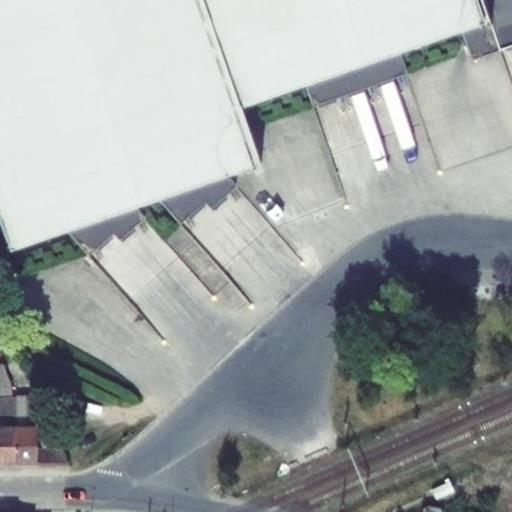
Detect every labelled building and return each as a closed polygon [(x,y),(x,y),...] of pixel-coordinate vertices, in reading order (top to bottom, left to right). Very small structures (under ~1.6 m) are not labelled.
[(472,59),(499,51),(481,0),(0,0),(0,227),(9,254),(70,233),(89,254),(113,233),(119,239),(144,217),(136,210),(159,203),(180,224),(204,202),(211,208),(236,186),(227,179),(258,168),(238,111),(307,88),(313,105),(404,74),(398,55),(463,32),(472,59)] [(511,0),(481,0),(499,51),(511,46),(511,0)] [(457,78),(438,83),(456,147),(474,141),(457,78)] [(0,428),(13,428),(15,395),(11,395),(11,386),(3,364),(0,364),(0,428)] [(36,395),(15,395),(13,428),(35,429),(36,395)] [(35,448),(35,466),(66,466),(59,445),(58,434),(53,435),(51,421),(41,423),(43,436),(40,437),(42,447),(35,448)] [(81,423),(65,429),(68,440),(85,434),(81,423)] [(13,428),(0,428),(0,465),(13,466),(13,428)] [(35,429),(13,428),(13,466),(35,466),(35,448),(35,429)] [(449,483),(432,490),(435,498),(453,491),(449,483)]
